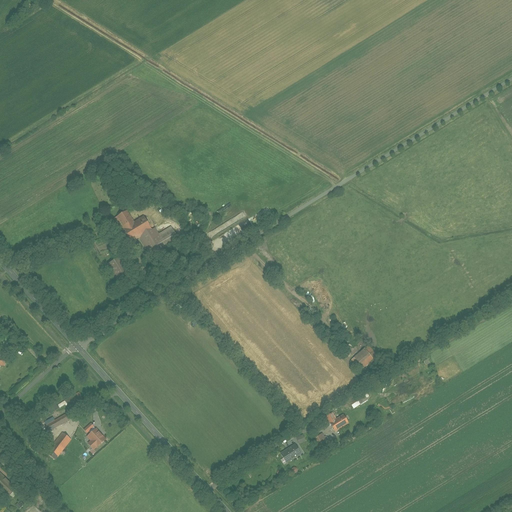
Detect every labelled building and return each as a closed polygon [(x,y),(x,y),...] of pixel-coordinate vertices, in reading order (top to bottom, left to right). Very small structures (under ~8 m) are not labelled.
[(178,240),(171,227),(157,234),(149,218),(138,224),(132,214),(115,223),(126,244),(142,235),(152,254),(178,240)] [(128,276),(119,259),(107,265),(117,283),(128,276)] [(366,350),(355,358),(363,368),(374,360),(366,350)] [(363,368),(355,358),(351,361),(359,372),(363,368)] [(82,398),(79,391),(65,400),(68,406),(82,398)] [(367,395),(360,399),(363,404),(370,401),(367,395)] [(66,413),(46,425),(51,432),(70,420),(66,413)] [(332,414),(326,418),(335,432),(348,424),(343,416),(336,420),(332,414)] [(94,428),(91,424),(83,431),(87,435),(94,428)] [(106,440),(95,428),(87,436),(91,441),(87,443),(94,451),(106,440)] [(71,440),(63,434),(49,451),(58,458),(71,440)] [(330,449),(322,436),(314,441),(319,450),(321,449),(323,453),(330,449)] [(295,445),(280,454),(286,464),(301,455),(295,445)] [(3,477),(0,480),(0,487),(10,497),(14,492),(9,487),(11,485),(3,477)]
